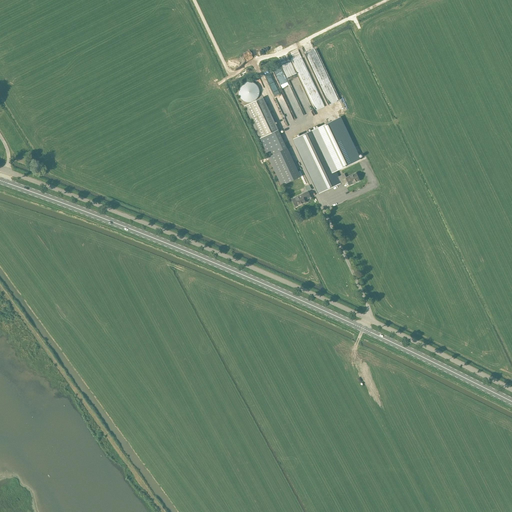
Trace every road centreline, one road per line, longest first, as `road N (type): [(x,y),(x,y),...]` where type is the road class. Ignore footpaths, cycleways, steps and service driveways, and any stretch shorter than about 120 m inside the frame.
road 1 (unclassified): [(511,390),(314,294),(0,168)]
road 2 (primary): [(511,402),(307,303),(0,180)]
road 3 (track): [(253,62),(369,309),(353,349)]
road 4 (track): [(389,0),(231,76),(194,0)]
